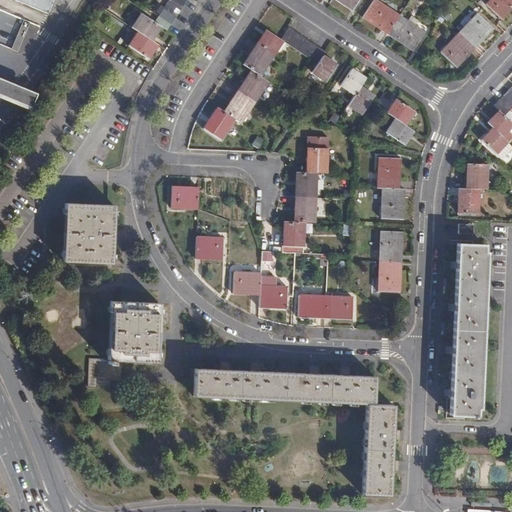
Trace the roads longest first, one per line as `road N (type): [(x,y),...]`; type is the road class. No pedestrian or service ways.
road 1 (residential): [(142,159),(144,230),(177,282),(222,325),(251,335),(421,349)]
road 2 (residential): [(453,108),(429,198),(421,349)]
road 3 (residential): [(290,0),(453,108)]
road 4 (residential): [(216,0),(144,106),(142,159)]
road 5 (residential): [(142,159),(268,165),(264,205)]
road 6 (residential): [(421,349),(413,511)]
road 7 (secondary): [(49,473),(0,363)]
